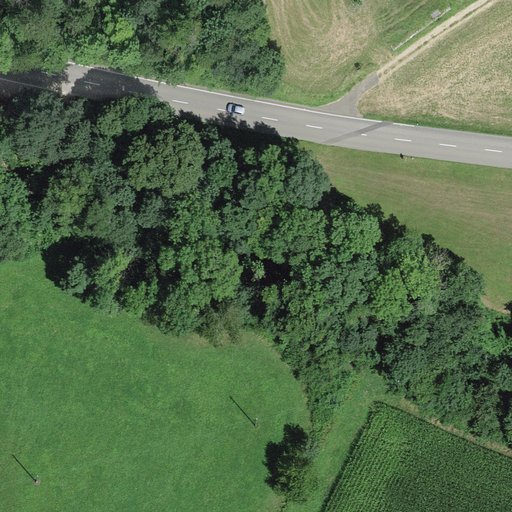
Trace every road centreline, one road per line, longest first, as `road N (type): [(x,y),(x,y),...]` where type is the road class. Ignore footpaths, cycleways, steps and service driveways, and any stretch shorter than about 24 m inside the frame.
road 1 (secondary): [(511,153),(311,128),(0,65)]
road 2 (track): [(486,0),(311,128)]
road 3 (track): [(179,99),(170,62),(12,0)]
